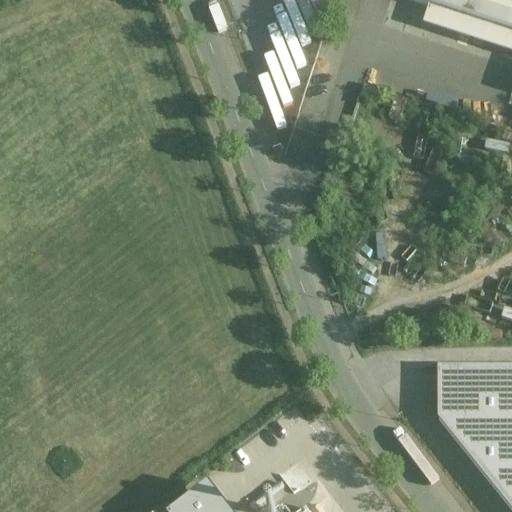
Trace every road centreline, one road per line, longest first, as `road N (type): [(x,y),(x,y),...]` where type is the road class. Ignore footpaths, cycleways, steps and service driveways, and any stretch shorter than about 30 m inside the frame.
road 1 (residential): [(193,0),(349,402),(436,511)]
road 2 (unknown): [(349,402),(398,369),(511,354)]
road 3 (unknown): [(359,39),(509,92)]
